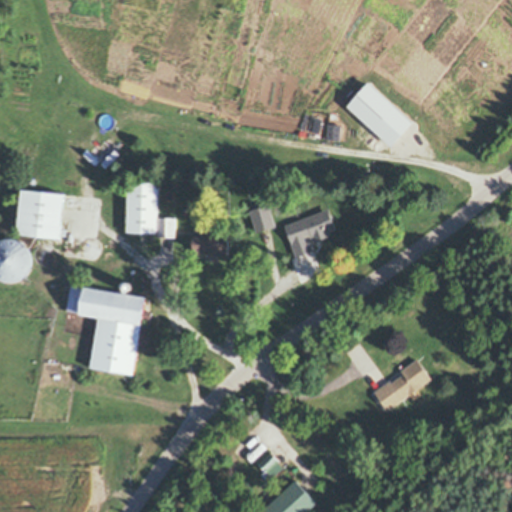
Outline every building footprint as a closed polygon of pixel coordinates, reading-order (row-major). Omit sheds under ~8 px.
[(128,231),(129,181),(159,182),(158,232),(128,231)] [(66,194),(62,228),(68,229),(67,235),(62,234),(61,238),(18,233),(23,189),(66,194)] [(177,217),(176,237),(158,236),(159,217),(177,217)] [(325,238),(325,244),(317,244),(317,245),(310,245),(310,240),(304,240),(304,253),(288,253),(288,251),(288,221),(288,220),(333,220),(333,238),(325,238)] [(230,256),(212,256),(212,253),(195,253),(195,230),(204,230),(204,237),(212,237),(212,230),(230,230),(230,256)] [(101,243),(101,244),(101,245),(101,246),(101,247),(101,248),(101,250),(101,251),(100,252),(99,253),(98,254),(97,255),(96,255),(95,256),(94,256),(93,257),(92,257),(91,257),(90,257),(89,257),(88,256),(87,256),(86,256),(85,255),(84,254),(83,253),(82,253),(82,252),(81,251),(81,250),(81,249),(80,247),(80,246),(80,245),(81,244),(81,243),(81,242),(82,241),(82,240),(83,239),(84,239),(85,238),(86,237),(87,237),(88,236),(89,236),(90,236),(91,236),(92,236),(93,236),(94,236),(95,237),(96,237),(97,238),(98,238),(99,239),(99,240),(100,241),(100,242),(101,243)] [(34,257),(34,258),(34,260),(34,261),(34,262),(33,263),(33,264),(33,265),(33,267),(32,268),(32,269),(31,270),(31,271),(30,272),(29,273),(29,274),(28,274),(27,275),(26,276),(25,277),(24,278),(23,278),(22,279),(21,279),(20,280),(19,280),(18,281),(17,281),(16,281),(15,281),(13,281),(12,281),(11,281),(10,281),(9,281),(8,281),(6,281),(5,281),(4,280),(3,280),(2,279),(1,279),(0,278),(0,240),(1,239),(2,239),(3,238),(4,238),(5,238),(6,237),(7,237),(9,237),(10,237),(11,237),(12,237),(13,237),(14,237),(16,237),(17,237),(18,238),(19,238),(20,238),(21,239),(22,239),(23,240),(24,241),(25,241),(26,242),(27,243),(28,244),(28,245),(29,245),(30,246),(31,247),(31,248),(32,249),(32,251),(33,252),(33,253),(33,254),(33,255),(34,256),(34,257)] [(35,258),(34,255),(34,254),(34,253),(34,252),(35,252),(35,251),(35,250),(36,250),(36,249),(36,248),(37,248),(37,247),(38,247),(38,246),(39,246),(40,245),(41,245),(41,244),(42,244),(43,244),(44,244),(45,244),(46,244),(47,244),(48,244),(49,244),(50,244),(50,245),(51,245),(52,246),(53,246),(53,247),(54,247),(54,248),(55,248),(55,249),(56,250),(56,251),(56,252),(57,252),(57,253),(57,254),(57,255),(57,256),(57,257),(57,258),(56,258),(56,259),(56,260),(55,261),(55,262),(54,262),(54,263),(53,263),(53,264),(52,264),(52,265),(51,265),(50,265),(49,266),(48,266),(47,266),(46,266),(45,266),(44,266),(43,266),(42,266),(41,266),(41,265),(40,265),(39,264),(38,264),(38,263),(37,263),(37,262),(36,262),(36,261),(36,260),(35,260),(35,259),(35,258)] [(132,288),(131,288),(130,289),(129,289),(128,289),(127,289),(127,288),(126,288),(125,287),(125,286),(124,286),(124,285),(124,284),(124,283),(124,282),(125,282),(125,281),(126,281),(126,280),(127,280),(128,280),(128,279),(129,279),(130,279),(130,280),(131,280),(132,280),(132,281),(133,281),(133,282),(133,283),(134,283),(134,284),(134,285),(133,285),(133,286),(133,287),(132,287),(132,288)] [(152,312),(150,322),(143,321),(142,324),(133,375),(91,368),(100,316),(67,310),(72,283),(148,297),(146,310),(152,312)] [(389,410),(375,391),(391,380),(392,382),(404,373),(402,370),(418,358),(433,379),(389,410)] [(260,465),(274,452),(280,458),(266,472),(260,465)] [(268,472),(278,462),(284,468),(273,477),(268,472)] [(261,511),(297,480),(317,502),(305,511),(261,511)]
